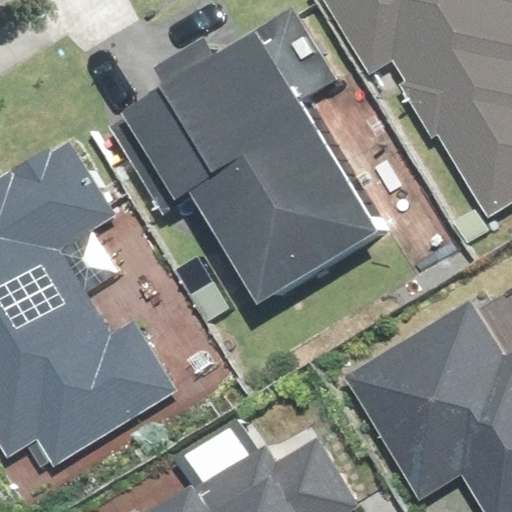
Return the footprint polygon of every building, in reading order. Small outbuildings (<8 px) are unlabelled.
[(511,0),(326,0),(369,73),(393,59),(405,81),(399,84),(429,137),(435,133),(483,217),(511,200),(511,0)] [(165,92),(122,118),(173,205),(191,195),(259,306),(374,237),(316,139),(337,127),(269,14),(218,46),(213,38),(153,74),(165,92)] [(0,413),(29,460),(59,441),(74,467),(185,398),(136,320),(114,334),(88,291),(109,277),(89,245),(134,218),(84,140),(0,191),(0,413)] [(511,511),(511,317),(501,298),(368,372),(442,504),(488,478),(506,511),(511,511)] [(205,460),(224,492),(190,511),(368,511),(380,505),(341,441),(322,452),(308,428),(270,451),(256,429),(205,460)]
